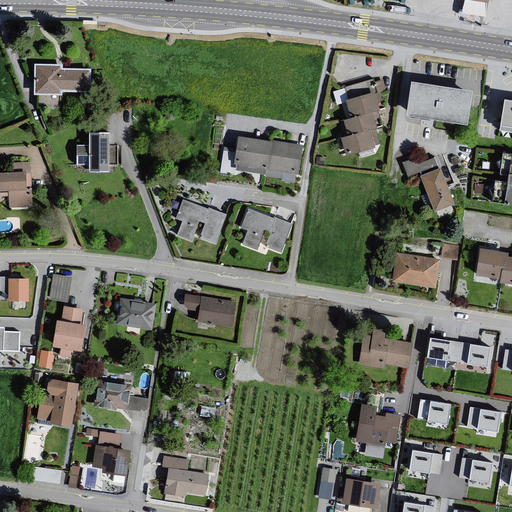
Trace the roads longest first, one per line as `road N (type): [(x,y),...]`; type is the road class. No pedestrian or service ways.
road 1 (residential): [(511,324),(96,260),(0,258)]
road 2 (primary): [(511,50),(254,14),(0,1)]
road 3 (residential): [(159,511),(0,492)]
